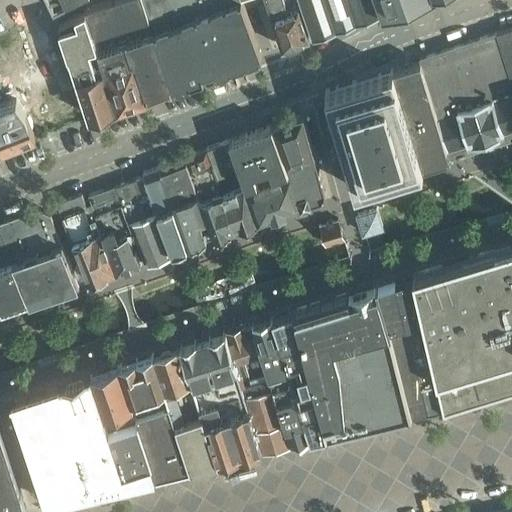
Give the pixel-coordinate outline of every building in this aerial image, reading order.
[(49,0),(54,9),(73,0),(49,0)] [(109,0),(86,8),(86,9),(118,107),(122,106),(125,107),(131,105),(133,102),(147,98),(127,36),(115,0),(109,0)] [(144,0),(115,0),(127,36),(147,98),(175,87),(154,31),(156,30),(144,0)] [(144,0),(156,30),(145,0),(144,0)] [(145,0),(156,30),(236,0),(145,0)] [(236,0),(156,30),(154,31),(175,87),(262,55),(242,0),(236,0)] [(266,0),(272,15),(283,47),(310,36),(298,0),(266,0)] [(313,35),(315,34),(315,33),(336,26),(336,27),(338,26),(338,25),(355,18),(356,20),(358,19),(357,18),(378,11),(379,12),(380,11),(380,10),(377,0),(301,0),(313,34),(313,35)] [(118,107),(86,9),(61,21),(61,22),(63,22),(64,26),(59,28),(68,55),(69,54),(89,116),(118,107)] [(511,26),(497,32),(511,81),(511,26)] [(420,58),(421,61),(434,103),(450,156),(459,154),(460,151),(465,154),(467,151),(471,150),(474,152),(511,139),(511,81),(497,32),(420,58)] [(16,69),(26,98),(46,91),(35,62),(27,37),(13,42),(22,67),(16,69)] [(421,61),(393,69),(412,133),(423,168),(424,167),(423,164),(448,157),(449,160),(450,160),(449,157),(450,157),(450,156),(434,103),(421,61)] [(412,133),(393,69),(326,90),(333,111),(333,110),(356,187),(384,179),(384,180),(409,173),(409,172),(421,168),(423,168),(412,133)] [(45,85),(49,99),(59,129),(85,120),(75,90),(59,96),(54,82),(45,85)] [(0,122),(0,145),(3,152),(36,139),(26,113),(0,122)] [(303,113),(272,124),(301,205),(302,205),(304,204),(322,197),(325,192),(326,191),(323,180),(322,180),(303,113)] [(272,124),(230,139),(258,220),(301,205),(272,124)] [(230,139),(208,147),(236,228),(258,220),(230,139)] [(208,147),(186,155),(215,236),(236,228),(208,147)] [(186,155),(160,165),(188,245),(214,236),(186,155)] [(143,172),(144,175),(173,250),(188,245),(160,165),(144,171),(143,172)] [(144,175),(116,185),(145,260),(173,250),(144,175)] [(89,194),(117,269),(118,270),(141,261),(116,185),(89,194)] [(109,272),(117,269),(91,203),(87,204),(82,192),(57,201),(84,267),(89,280),(109,273),(109,272)] [(0,225),(27,294),(28,294),(44,288),(52,292),(66,288),(74,271),(67,254),(61,251),(64,246),(62,241),(56,241),(59,234),(51,213),(39,208),(0,221),(0,225)] [(377,208),(357,214),(363,233),(383,227),(381,223),(377,208)] [(339,219),(320,225),(325,242),(326,245),(345,239),(339,219)] [(0,303),(2,310),(30,300),(28,294),(27,294),(0,225),(0,303)] [(415,272),(413,273),(443,400),(444,406),(445,406),(478,395),(477,392),(506,383),(507,386),(511,384),(511,243),(511,244),(464,258),(442,264),(415,272)] [(413,273),(396,278),(428,409),(436,407),(438,406),(439,404),(439,401),(439,400),(443,400),(413,273)] [(237,276),(223,281),(205,288),(196,294),(198,302),(209,300),(225,296),(237,292),(249,287),(256,283),(253,275),(244,275),(237,276)] [(396,278),(378,284),(413,414),(414,413),(413,410),(427,407),(428,410),(429,409),(428,409),(396,278)] [(292,310),(311,376),(327,434),(329,434),(340,431),(339,426),(343,425),(344,429),(344,430),(411,414),(413,414),(378,284),(376,285),(292,310)] [(292,310),(273,316),(273,317),(294,381),(310,436),(311,438),(327,434),(311,376),(292,310)] [(253,325),(292,442),(293,442),(292,441),(309,437),(310,438),(311,438),(310,436),(294,381),(273,317),(272,317),(272,318),(254,324),(254,323),(253,323),(253,325)] [(225,331),(226,332),(263,450),(292,443),(292,442),(253,325),(246,328),(246,327),(243,326),(225,331)] [(203,338),(241,455),(244,455),(243,454),(260,450),(263,450),(226,332),(224,332),(224,331),(203,338)] [(241,455),(203,338),(181,345),(181,346),(180,346),(216,456),(217,461),(241,455)] [(180,345),(154,354),(190,468),(192,467),(192,466),(203,463),(202,458),(199,449),(207,446),(211,458),(216,456),(180,346),(180,345)] [(154,354),(120,365),(156,476),(190,468),(154,354)] [(127,483),(154,476),(156,476),(120,365),(91,374),(91,375),(125,471),(124,471),(127,483)] [(91,375),(59,385),(88,472),(104,466),(111,487),(127,483),(124,471),(125,471),(91,375)] [(88,472),(59,385),(36,393),(13,401),(47,503),(111,487),(104,466),(88,472)] [(0,425),(0,511),(4,511),(26,508),(0,425)]
